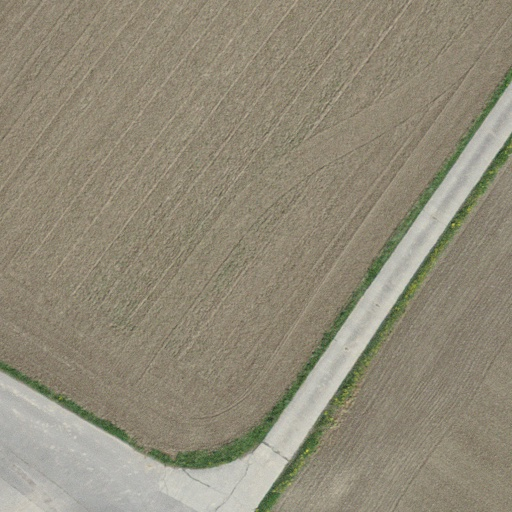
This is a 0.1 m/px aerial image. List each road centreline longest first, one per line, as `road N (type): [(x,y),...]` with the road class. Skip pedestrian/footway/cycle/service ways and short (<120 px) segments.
road 1 (track): [(237,511),(511,89)]
road 2 (track): [(0,388),(220,511)]
